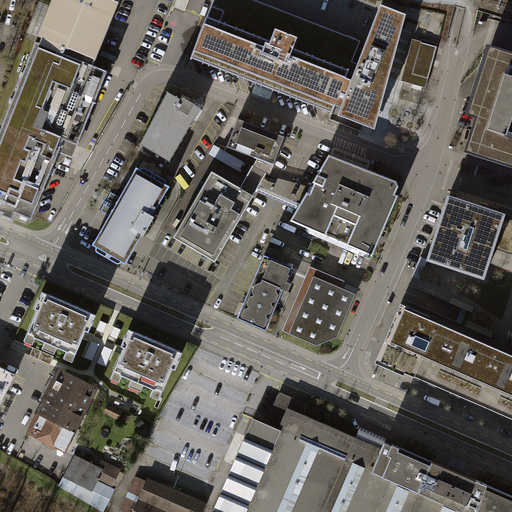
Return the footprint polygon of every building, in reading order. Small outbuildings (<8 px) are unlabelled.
[(52,0),(0,130),(0,211),(2,213),(1,216),(12,220),(15,213),(32,220),(64,140),(78,146),(107,72),(93,66),(118,3),(110,0),(52,0)] [(361,81),(345,124),(381,136),(413,24),(388,14),(361,81)] [(211,24),(194,68),(345,124),(361,81),(211,24)] [(413,40),(402,82),(425,88),(436,46),(413,40)] [(511,55),(491,49),(458,155),(511,171),(511,55)] [(167,92),(139,144),(170,162),(195,119),(196,120),(202,111),(200,110),(201,109),(183,99),(182,101),(167,92)] [(239,122),(229,149),(259,160),(273,165),(276,166),(286,139),(239,122)] [(297,209),(290,221),(306,228),(304,231),(370,260),(372,256),(399,196),(395,194),(399,186),(397,181),(329,155),(301,203),(297,209)] [(241,190),(255,197),(258,192),(261,186),(273,165),(259,160),(241,190)] [(105,222),(92,245),(96,248),(94,251),(119,265),(121,262),(125,264),(139,241),(170,187),(165,184),(167,181),(142,167),(141,170),(136,168),(120,197),(111,192),(100,211),(108,216),(105,222)] [(213,174),(175,239),(217,263),(255,197),(241,190),(213,174)] [(448,196),(428,259),(483,277),(493,248),(503,217),(504,215),(448,196)] [(511,220),(503,217),(493,248),(511,254),(511,220)] [(264,255),(237,318),(266,330),(283,290),(288,292),(291,283),(287,281),(293,267),(264,255)] [(426,262),(420,259),(413,276),(419,278),(426,262)] [(289,334),(317,345),(337,337),(356,294),(314,276),(289,334)] [(98,313),(39,287),(29,310),(32,311),(19,341),(71,363),(81,339),(84,332),(89,334),(98,313)] [(474,307),(452,297),(450,302),(467,310),(472,312),(474,307)] [(511,354),(505,352),(494,347),(462,333),(432,320),(428,319),(430,316),(401,303),(375,363),(403,375),(404,372),(422,380),(457,395),(471,401),(503,415),(511,418),(511,354)] [(126,325),(117,346),(120,348),(117,354),(107,379),(157,401),(172,367),(175,369),(183,349),(126,325)] [(108,366),(112,358),(103,354),(99,362),(108,366)] [(0,397),(14,371),(4,366),(0,364),(0,397)] [(64,453),(98,387),(57,366),(48,385),(24,432),(64,453)] [(280,393),(264,427),(279,434),(289,413),(302,419),(307,405),(280,393)] [(511,511),(511,499),(460,476),(442,469),(360,433),(356,442),(302,419),(289,413),(279,434),(264,427),(253,422),(247,437),(237,432),(177,406),(152,464),(221,494),(213,511),(511,511)] [(74,453),(58,486),(103,511),(121,478),(104,469),(108,462),(101,459),(97,466),(74,453)] [(133,511),(203,511),(206,505),(148,480),(133,511)]
